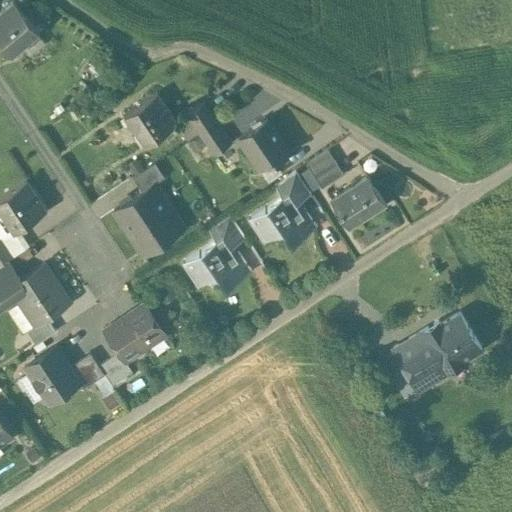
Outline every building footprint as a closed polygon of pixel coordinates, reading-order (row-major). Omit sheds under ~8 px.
[(14,0),(12,0),(0,10),(0,39),(11,53),(39,29),(14,0)] [(157,90),(124,113),(144,143),(177,120),(157,90)] [(204,100),(186,112),(198,131),(217,118),(204,100)] [(217,119),(199,131),(213,153),(232,141),(217,119)] [(268,119),(240,138),(262,171),(291,152),(268,119)] [(328,147),(306,162),(321,186),(344,171),(328,147)] [(154,161),(133,175),(141,189),(153,181),(154,182),(164,175),(154,161)] [(295,169),(274,183),(274,184),(275,184),(281,193),(290,205),(300,199),(310,192),(310,193),(311,192),(295,169)] [(367,174),(331,197),(349,225),(385,201),(367,174)] [(26,177),(0,195),(0,235),(1,236),(2,238),(18,227),(47,208),(26,177)] [(141,189),(113,208),(144,254),(184,226),(154,182),(153,181),(141,189)] [(281,193),(248,215),(263,239),(265,239),(262,234),(280,222),(292,240),(317,223),(316,222),(315,222),(300,199),(290,205),(281,193)] [(230,213),(208,227),(208,228),(209,228),(215,237),(224,249),(234,243),(244,236),(244,237),(245,236),(230,213)] [(18,227),(2,238),(13,255),(30,244),(18,227)] [(1,236),(0,236),(0,263),(8,259),(13,255),(2,238),(1,236)] [(215,237),(182,259),(198,284),(199,283),(196,279),(214,266),(226,284),(251,267),(250,266),(249,266),(234,243),(224,249),(215,237)] [(0,263),(0,304),(16,294),(9,284),(19,277),(8,259),(0,263)] [(19,277),(9,284),(16,294),(35,322),(46,315),(70,299),(44,260),(19,277)] [(145,301),(104,328),(119,350),(125,359),(166,332),(145,301)] [(35,322),(26,328),(36,342),(55,329),(46,315),(35,322)] [(458,319),(443,328),(438,319),(431,323),(457,364),(479,351),(458,319)] [(431,323),(386,351),(412,392),(457,364),(431,323)] [(56,344),(25,365),(48,399),(80,379),(80,378),(70,364),(56,344)] [(90,350),(70,364),(80,378),(80,379),(84,385),(104,372),(99,364),(90,350)] [(119,350),(99,364),(104,372),(111,383),(132,369),(125,359),(119,350)] [(0,417),(0,441),(11,434),(0,417)]
